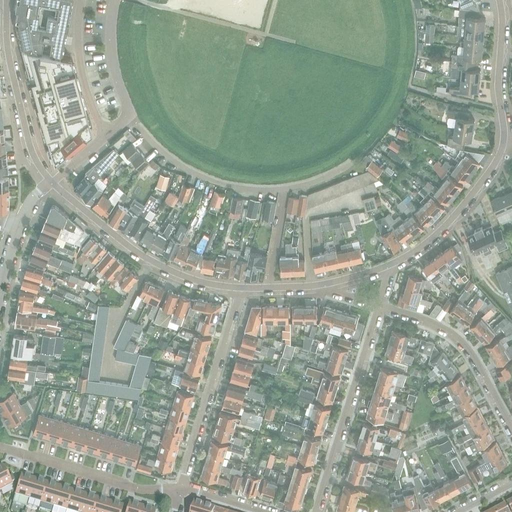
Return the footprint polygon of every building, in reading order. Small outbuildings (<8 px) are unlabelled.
[(15,0),(14,6),(17,7),(14,19),(17,19),(17,22),(15,22),(17,32),(20,32),(19,34),(18,35),(20,46),(23,46),(48,51),(61,53),(66,30),(71,0),(15,0)] [(479,11),(476,2),(476,1),(460,3),(459,9),(479,11)] [(479,17),(479,11),(459,9),(458,25),(484,27),(485,17),(479,17)] [(426,32),(434,33),(435,25),(427,24),(426,32)] [(483,37),(484,27),(458,25),(457,35),(465,36),(483,37)] [(433,41),(434,33),(426,32),(425,40),(433,41)] [(482,47),(483,37),(465,36),(464,41),(460,41),(460,45),(482,47)] [(481,57),(482,47),(460,45),(458,48),(457,53),(458,55),(452,54),(452,61),(475,63),(475,57),(481,57)] [(71,57),(22,49),(26,61),(24,61),(29,81),(31,87),(28,88),(30,95),(33,94),(36,106),(33,107),(35,114),(38,113),(40,120),(41,120),(42,124),(39,125),(41,132),(44,131),(46,138),(47,138),(49,148),(46,149),(48,156),(51,155),(54,164),(92,131),(71,57)] [(461,77),(479,78),(480,69),(474,68),(475,63),(452,61),(451,66),(457,67),(456,69),(455,73),(456,76),(461,77)] [(426,71),(416,69),(415,75),(425,78),(426,71)] [(449,86),(449,91),(457,92),(457,93),(472,94),(472,89),(478,89),(479,78),(461,77),(460,87),(449,86)] [(454,126),(473,129),(474,119),(468,118),(469,112),(448,109),(447,115),(449,115),(449,117),(448,118),(447,122),(448,123),(448,125),(454,126)] [(471,139),(473,129),(454,126),(453,136),(448,136),(447,144),(460,148),(464,149),(465,138),(471,139)] [(407,139),(410,133),(400,128),(397,135),(407,139)] [(132,160),(141,152),(132,142),(123,150),(132,160)] [(82,195),(95,181),(120,153),(113,148),(105,155),(85,172),(86,173),(84,176),(74,187),(82,195)] [(458,161),(473,172),(480,162),(466,152),(458,150),(456,152),(462,157),(458,161)] [(141,152),(132,160),(141,170),(149,162),(141,152)] [(376,176),(382,169),(372,160),(366,167),(376,176)] [(451,164),(445,160),(441,165),(447,170),(448,168),(465,181),(473,172),(458,161),(454,166),(451,164)] [(436,161),(433,165),(440,175),(445,179),(441,183),(455,194),(462,185),(446,172),(447,170),(441,165),(436,161)] [(363,172),(368,183),(379,179),(369,170),(363,172)] [(362,185),(368,183),(363,172),(358,174),(362,185)] [(169,177),(160,174),(157,186),(165,189),(169,177)] [(357,188),(362,185),(358,174),(352,176),(357,188)] [(351,190),(357,188),(352,176),(347,178),(351,190)] [(0,189),(8,189),(8,177),(0,177),(0,189)] [(345,192),(351,190),(347,178),(341,181),(345,192)] [(455,194),(441,183),(437,188),(428,180),(423,185),(425,187),(430,191),(431,190),(448,203),(455,194)] [(91,203),(103,189),(95,181),(82,195),(91,203)] [(340,194),(345,192),(341,181),(335,183),(340,194)] [(334,196),(340,194),(335,183),(330,185),(334,196)] [(186,200),(191,187),(184,184),(179,197),(186,200)] [(328,199),(334,196),(330,185),(324,187),(328,199)] [(323,201),(328,199),(324,187),(318,189),(323,201)] [(429,192),(430,191),(425,187),(420,192),(427,199),(423,203),(436,216),(444,208),(429,192)] [(8,189),(0,189),(0,210),(9,211),(8,189)] [(317,203),(323,201),(318,189),(313,191),(317,203)] [(501,198),(500,196),(492,199),(501,220),(511,214),(511,190),(506,193),(507,196),(501,198)] [(107,216),(120,195),(115,191),(108,198),(103,193),(93,204),(107,216)] [(223,194),(215,191),(211,204),(219,206),(223,194)] [(308,193),(308,196),(306,207),(317,203),(313,191),(308,193)] [(297,212),(303,213),(306,207),(308,196),(300,194),(299,198),(297,212)] [(141,210),(128,232),(137,238),(149,219),(151,220),(152,218),(155,213),(149,209),(155,199),(150,196),(144,205),(143,206),(141,210)] [(240,212),(243,198),(233,196),(230,210),(240,212)] [(364,205),(375,201),(374,196),(362,199),(364,205)] [(297,212),(299,198),(289,197),(287,210),(297,212)] [(118,202),(109,218),(118,226),(128,232),(141,210),(143,206),(144,205),(134,199),(129,209),(123,205),(118,202)] [(260,201),(250,199),(246,215),(256,217),(260,201)] [(273,219),(276,202),(267,200),(264,217),(273,219)] [(418,208),(410,200),(405,203),(412,211),(413,209),(415,211),(428,224),(436,216),(423,203),(418,208)] [(375,201),(364,205),(366,211),(377,207),(375,201)] [(414,235),(424,228),(413,213),(412,214),(411,211),(412,211),(405,203),(404,202),(401,205),(409,216),(403,220),(414,235)] [(52,205),(46,219),(75,231),(80,233),(84,229),(87,225),(83,221),(76,216),(73,220),(55,204),(52,205)] [(414,235),(403,220),(399,215),(395,218),(390,212),(385,216),(405,242),(414,235)] [(353,228),(348,214),(338,215),(339,221),(342,221),(345,230),(353,228)] [(331,228),(341,226),(339,221),(338,215),(329,217),(331,228)] [(322,229),(331,228),(329,217),(320,218),(321,224),(322,229)] [(390,224),(386,226),(381,217),(375,220),(389,250),(400,245),(392,228),(390,224)] [(151,220),(139,239),(149,245),(158,230),(161,226),(154,222),(155,221),(152,218),(151,220)] [(46,219),(42,230),(57,236),(73,242),(80,233),(75,231),(46,219)] [(158,230),(149,245),(159,251),(168,236),(174,225),(169,222),(163,233),(158,230)] [(168,236),(159,251),(174,258),(184,235),(188,227),(180,223),(173,238),(168,236)] [(494,232),(491,225),(483,229),(482,226),(474,230),(475,232),(467,236),(475,253),(483,250),(484,253),(486,254),(491,251),(492,250),(490,247),(496,244),(499,250),(508,246),(500,229),(494,232)] [(80,233),(73,242),(74,242),(80,245),(89,234),(84,230),(84,229),(80,233)] [(42,230),(38,240),(53,246),(53,247),(60,250),(62,245),(60,245),(60,244),(55,242),(57,236),(42,230)] [(191,247),(184,262),(195,267),(201,254),(209,236),(204,233),(202,239),(201,239),(196,249),(191,247)] [(84,260),(99,243),(96,240),(97,238),(94,235),(92,237),(91,236),(82,246),(85,249),(82,254),(77,259),(82,263),(84,260)] [(184,235),(174,258),(184,262),(191,247),(186,245),(190,237),(184,235)] [(37,241),(33,251),(60,262),(62,258),(50,253),(53,247),(37,241)] [(347,243),(351,262),(363,259),(360,247),(354,248),(353,246),(352,241),(347,243)] [(443,251),(453,265),(461,259),(464,264),(465,263),(460,245),(458,242),(453,245),(443,251)] [(99,243),(84,260),(92,266),(107,249),(99,243)] [(281,273),(293,273),(292,253),(292,246),(292,243),(286,243),(286,255),(280,256),(281,273)] [(339,264),(351,262),(347,243),(341,244),(342,250),(336,252),(339,264)] [(62,245),(60,250),(74,255),(76,251),(62,245)] [(245,276),(249,252),(250,247),(246,246),(244,255),(240,254),(241,249),(238,249),(236,256),(233,274),(245,276)] [(236,256),(238,249),(228,247),(227,254),(218,253),(216,267),(224,268),(223,272),(225,273),(226,274),(229,275),(231,274),(233,274),(236,256)] [(324,251),(324,253),(327,267),(339,264),(336,252),(336,248),(324,251)] [(104,271),(116,257),(108,250),(96,265),(101,269),(96,273),(100,276),(102,273),(104,271)] [(33,251),(29,261),(44,267),(47,261),(70,271),(72,267),(60,262),(33,251)] [(455,268),(453,265),(443,251),(433,258),(443,272),(449,268),(452,271),(455,268)] [(249,252),(245,276),(257,278),(258,267),(264,268),(267,255),(249,252)] [(298,252),(297,253),(292,253),(293,273),(305,272),(305,259),(299,260),(298,252)] [(201,254),(195,267),(201,268),(213,271),(216,254),(210,253),(210,255),(201,254)] [(315,270),(327,267),(324,253),(312,255),(315,270)] [(116,257),(104,271),(112,278),(124,264),(116,257)] [(446,275),(443,272),(433,258),(423,266),(433,279),(439,275),(442,278),(446,275)] [(51,284),(53,280),(41,276),(43,270),(28,265),(24,276),(40,281),(51,284)] [(125,292),(138,276),(125,265),(114,278),(111,281),(114,283),(117,279),(124,284),(120,288),(125,292)] [(511,265),(496,273),(511,310),(511,265)] [(76,282),(78,276),(71,273),(68,279),(76,282)] [(406,285),(422,290),(425,283),(432,285),(433,282),(431,280),(410,274),(406,285)] [(38,288),(40,281),(24,276),(22,286),(40,291),(39,293),(45,294),(47,290),(38,288)] [(78,276),(76,282),(83,285),(85,279),(78,276)] [(148,299),(156,284),(146,280),(139,294),(137,294),(131,307),(135,309),(142,296),(148,299)] [(156,284),(148,299),(155,302),(151,309),(148,316),(152,318),(159,304),(157,303),(164,288),(156,284)] [(420,297),(422,290),(406,285),(403,296),(400,296),(398,303),(417,309),(419,302),(431,305),(432,301),(420,297)] [(458,318),(467,305),(462,301),(469,291),(465,288),(448,311),(458,318)] [(95,300),(99,295),(90,289),(87,294),(95,300)] [(174,310),(180,294),(168,289),(162,306),(160,305),(154,321),(168,326),(174,310)] [(48,312),(49,308),(48,307),(33,305),(35,292),(21,290),(18,308),(48,312)] [(180,294),(174,310),(180,312),(176,322),(181,323),(191,298),(180,294)] [(482,310),(491,300),(486,295),(482,301),(479,298),(471,308),(467,305),(458,318),(466,324),(478,307),(482,310)] [(446,310),(452,302),(448,297),(441,306),(446,310)] [(199,315),(201,309),(204,300),(195,298),(192,306),(190,305),(188,312),(192,313),(199,315)] [(216,321),(216,320),(222,303),(208,300),(205,310),(206,310),(204,317),(216,321)] [(477,335),(489,324),(484,319),(493,311),(490,307),(494,304),(491,300),(482,310),(485,312),(469,326),(477,335)] [(436,314),(441,307),(436,303),(431,310),(436,314)] [(256,333),(261,318),(261,305),(254,305),(252,306),(245,329),(256,333)] [(261,334),(266,336),(266,322),(276,322),(276,305),(263,305),(263,322),(261,322),(261,334)] [(290,334),(290,322),(288,322),(288,305),(276,305),(276,322),(286,322),(286,337),(290,337),(290,334)] [(290,322),(290,334),(297,334),(297,325),(296,325),(296,322),(305,322),(305,305),(292,305),(292,322),(290,322)] [(305,305),(305,322),(316,322),(316,306),(305,305)] [(331,326),(336,309),(324,306),(319,322),(331,326)] [(336,309),(331,326),(342,329),(347,313),(336,309)] [(57,319),(38,317),(38,318),(36,318),(37,313),(18,310),(18,312),(17,313),(16,316),(17,317),(57,323),(57,319)] [(347,313),(342,329),(353,333),(358,316),(347,313)] [(199,315),(196,327),(213,332),(216,321),(204,317),(199,315)] [(504,330),(511,324),(511,323),(506,316),(492,328),(489,324),(477,335),(483,342),(501,326),(504,330)] [(61,324),(57,323),(17,317),(17,319),(16,320),(15,323),(16,324),(16,325),(35,328),(36,324),(37,324),(37,325),(60,328),(61,324)] [(124,324),(133,328),(136,323),(126,319),(124,324)] [(131,334),(133,328),(124,324),(121,329),(131,334)] [(491,355),(505,347),(502,342),(511,336),(511,335),(510,332),(511,330),(511,324),(504,330),(507,333),(486,346),(491,355)] [(128,339),(131,334),(121,329),(119,335),(128,339)] [(191,344),(207,349),(211,337),(183,329),(179,333),(193,337),(191,344)] [(415,341),(417,337),(392,329),(389,341),(406,346),(408,339),(415,341)] [(241,342),(267,349),(269,345),(262,343),(264,337),(244,331),(241,342)] [(60,352),(62,335),(56,334),(44,332),(42,349),(60,352)] [(49,359),(49,353),(33,351),(34,345),(32,345),(33,338),(27,337),(27,336),(15,334),(12,353),(49,359)] [(126,344),(128,339),(119,335),(116,340),(126,344)] [(349,347),(351,340),(340,336),(337,344),(349,347)] [(423,352),(427,340),(420,338),(416,350),(423,352)] [(124,349),(126,344),(116,340),(113,346),(117,348),(124,349)] [(133,351),(136,343),(129,340),(124,349),(127,349),(132,351),(133,351)] [(427,340),(423,352),(430,354),(433,344),(434,342),(427,340)] [(345,360),(348,348),(333,343),(330,342),(326,341),(324,347),(325,347),(323,353),(329,355),(345,360)] [(401,360),(411,363),(413,355),(404,352),(406,346),(389,341),(385,353),(402,358),(401,360)] [(266,354),(267,350),(267,349),(241,342),(238,352),(252,356),(254,350),(266,354)] [(182,354),(204,361),(207,349),(191,344),(189,350),(179,347),(178,353),(182,354)] [(433,344),(430,354),(429,359),(438,369),(449,360),(442,351),(440,352),(433,344)] [(505,347),(491,355),(496,364),(511,355),(511,347),(510,344),(505,347)] [(162,349),(156,346),(152,355),(157,358),(162,349)] [(124,360),(127,349),(124,349),(117,348),(115,358),(124,360)] [(127,349),(124,360),(130,361),(132,351),(127,349)] [(132,351),(130,361),(136,363),(139,352),(133,351),(132,351)] [(136,363),(135,367),(146,370),(151,355),(139,352),(136,363)] [(200,373),(204,361),(182,354),(181,359),(186,361),(184,368),(200,373)] [(10,365),(36,369),(37,365),(27,364),(28,358),(12,355),(10,365)] [(233,367),(251,372),(254,361),(237,355),(233,367)] [(313,360),(311,364),(323,367),(325,368),(325,366),(341,371),(345,360),(329,355),(327,362),(324,361),(323,363),(313,360)] [(438,369),(446,379),(457,369),(449,360),(438,369)] [(278,366),(264,362),(262,369),(276,373),(278,366)] [(321,372),(323,367),(311,364),(310,363),(309,368),(319,371),(321,372)] [(34,384),(36,369),(10,365),(8,377),(19,378),(19,381),(34,384)] [(498,376),(509,370),(506,365),(495,371),(498,376)] [(378,377),(396,382),(398,374),(399,374),(400,376),(404,378),(405,373),(381,366),(378,377)] [(144,376),(146,370),(135,367),(133,372),(144,376)] [(195,389),(196,387),(197,386),(198,384),(197,382),(199,377),(183,372),(184,370),(176,367),(171,382),(177,383),(195,389)] [(247,384),(251,372),(233,367),(230,379),(247,384)] [(336,388),(340,376),(324,371),(325,368),(323,367),(321,372),(319,371),(318,375),(323,376),(320,384),(336,388)] [(430,376),(435,372),(432,368),(427,372),(430,376)] [(509,370),(498,376),(500,380),(511,375),(509,370)] [(143,381),(144,376),(133,372),(132,378),(143,381)] [(430,382),(438,375),(435,372),(430,376),(427,378),(430,382)] [(451,392),(466,384),(460,374),(453,378),(446,383),(451,392)] [(88,379),(88,378),(82,377),(79,376),(77,388),(86,390),(88,379)] [(402,384),(396,382),(378,377),(375,387),(392,393),(395,385),(396,385),(397,387),(401,388),(402,384)] [(129,385),(141,387),(143,381),(132,378),(130,385),(129,385)] [(103,392),(105,381),(99,380),(99,381),(88,379),(86,390),(103,392)] [(249,389),(246,388),(229,383),(225,394),(243,399),(244,394),(250,395),(251,393),(248,392),(249,389)] [(129,385),(130,385),(122,384),(121,395),(138,398),(141,387),(129,385)] [(320,384),(316,396),(332,400),(336,388),(320,384)] [(440,411),(456,402),(471,394),(466,384),(451,392),(454,398),(438,406),(440,411)] [(185,391),(186,388),(180,387),(180,389),(178,389),(174,400),(190,405),(194,394),(185,391)] [(371,398),(389,404),(405,409),(406,404),(393,400),(391,401),(390,401),(392,393),(375,387),(371,398)] [(312,398),(314,392),(300,388),(298,394),(300,394),(312,398)] [(13,391),(12,392),(6,395),(0,398),(0,409),(2,413),(20,403),(13,391)] [(415,400),(417,394),(409,392),(407,398),(415,400)] [(239,412),(240,406),(243,399),(225,394),(221,406),(239,412)] [(471,394),(456,402),(462,412),(476,404),(471,394)] [(371,399),(370,398),(368,405),(369,405),(368,409),(369,410),(367,416),(383,422),(386,415),(392,417),(394,412),(387,410),(389,404),(371,398),(371,399)] [(186,418),(187,417),(190,405),(174,400),(170,413),(186,418)] [(330,407),(311,401),(311,402),(310,402),(309,407),(313,408),(311,414),(327,419),(330,407)] [(19,419),(25,416),(27,415),(20,403),(2,413),(9,425),(19,419)] [(467,425),(482,416),(477,406),(462,414),(465,421),(451,428),(453,432),(467,425)] [(255,413),(244,410),(243,409),(241,414),(247,416),(254,418),(255,413)] [(220,410),(217,422),(234,427),(236,420),(245,423),(247,416),(241,414),(240,416),(220,410)] [(46,437),(52,417),(39,413),(33,433),(46,437)] [(182,431),(186,419),(186,418),(170,413),(166,426),(182,431)] [(323,431),(327,419),(311,414),(308,422),(305,421),(304,424),(286,418),(284,423),(304,429),(306,430),(307,426),(323,431)] [(473,435),(488,427),(482,416),(467,425),(473,435)] [(59,441),(65,421),(52,417),(46,437),(59,441)] [(72,445),(78,425),(65,421),(59,441),(72,445)] [(217,422),(213,434),(233,440),(233,442),(237,443),(239,444),(241,437),(232,434),(234,427),(217,422)] [(360,434),(375,438),(377,431),(385,433),(386,428),(363,422),(360,434)] [(303,431),(304,429),(284,423),(282,432),(303,438),(301,445),(317,449),(321,437),(303,431)] [(84,449),(90,429),(78,425),(72,445),(84,449)] [(166,426),(162,439),(178,444),(182,431),(166,426)] [(390,426),(388,432),(395,435),(397,428),(390,426)] [(488,427),(473,435),(476,441),(469,445),(473,451),(480,447),(479,446),(494,438),(488,427)] [(97,453),(103,433),(90,429),(84,449),(97,453)] [(109,456),(116,436),(103,433),(97,453),(109,456)] [(372,447),(375,438),(360,434),(356,447),(379,454),(380,449),(372,447)] [(122,460),(128,440),(116,436),(109,456),(122,460)] [(224,456),(228,443),(211,438),(208,451),(224,456)] [(162,439),(158,452),(174,457),(178,444),(162,439)] [(135,464),(141,444),(128,440),(122,460),(135,464)] [(231,441),(229,447),(236,449),(237,443),(233,442),(231,441)] [(480,462),(486,459),(501,451),(495,441),(480,449),(484,455),(478,458),(480,462)] [(288,453),(287,457),(297,460),(298,457),(313,462),(317,449),(301,445),(298,456),(288,453)] [(391,445),(388,454),(398,457),(400,447),(391,445)] [(208,451),(204,463),(220,468),(229,471),(231,467),(222,464),(224,456),(208,451)] [(492,470),(507,462),(501,451),(486,459),(480,462),(468,469),(474,479),(480,476),(477,471),(489,464),(492,470)] [(148,456),(147,462),(171,469),(174,457),(158,452),(156,459),(148,456)] [(350,466),(365,471),(368,464),(375,466),(377,462),(353,455),(350,466)] [(465,464),(470,462),(466,455),(462,457),(465,464)] [(287,457),(286,461),(295,464),(292,476),(308,481),(311,468),(296,463),(297,460),(287,457)] [(395,468),(397,462),(383,458),(381,464),(395,468)] [(440,476),(444,474),(438,461),(434,463),(437,469),(440,476)] [(139,462),(137,468),(151,472),(152,466),(139,462)] [(400,473),(403,463),(398,462),(395,472),(400,473)] [(204,463),(200,475),(226,483),(227,479),(218,476),(220,468),(204,463)] [(8,477),(2,466),(0,466),(0,490),(12,484),(11,483),(8,477)] [(255,493),(263,467),(258,466),(256,475),(248,473),(243,489),(255,493)] [(363,478),(365,471),(350,466),(347,477),(370,484),(371,480),(363,478)] [(464,470),(459,473),(459,474),(454,477),(460,488),(471,483),(464,470)] [(239,487),(243,475),(235,473),(231,485),(239,487)] [(446,474),(445,475),(441,477),(450,494),(460,488),(454,477),(449,480),(446,474)] [(15,495),(12,503),(26,507),(26,505),(28,499),(34,479),(21,475),(15,495)] [(418,495),(422,492),(426,490),(423,485),(418,475),(413,477),(418,495)] [(304,493),(308,481),(292,476),(288,488),(304,493)] [(438,484),(439,485),(433,488),(439,499),(450,494),(441,477),(437,479),(439,483),(438,484)] [(272,498),(277,482),(264,478),(259,494),(272,498)] [(28,499),(26,505),(39,509),(41,503),(47,483),(34,479),(28,499)] [(430,481),(423,485),(426,490),(422,492),(429,505),(439,499),(433,488),(430,481)] [(41,503),(39,509),(50,511),(51,511),(53,507),(59,487),(47,483),(41,503)] [(371,488),(384,492),(386,487),(373,483),(371,488)] [(341,496),(356,500),(359,493),(365,495),(366,491),(344,484),(341,496)] [(404,497),(407,511),(410,511),(420,510),(413,485),(402,489),(404,497)] [(66,510),(72,490),(59,487),(53,507),(66,510)] [(300,506),(304,493),(288,488),(284,501),(277,499),(275,504),(298,511),(300,506)] [(383,498),(384,492),(371,488),(370,494),(383,498)] [(66,510),(65,511),(79,511),(85,494),(72,490),(66,510)] [(407,511),(404,497),(397,499),(394,491),(390,492),(395,511),(407,511)] [(421,509),(429,505),(422,492),(418,495),(421,509)] [(93,511),(97,498),(85,494),(79,511),(93,511)] [(366,511),(367,509),(355,505),(356,500),(341,496),(337,508),(345,510),(344,511),(366,511)] [(106,511),(110,502),(97,498),(93,511),(106,511)] [(121,511),(123,506),(110,502),(106,511),(121,511)] [(140,511),(142,506),(129,502),(125,511),(140,511)] [(203,511),(205,507),(194,503),(191,511),(203,511)]
